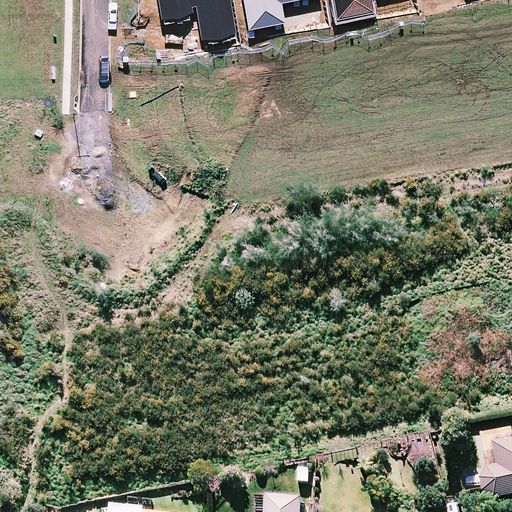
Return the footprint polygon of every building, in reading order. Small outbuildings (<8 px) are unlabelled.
[(231,0),(158,0),(161,10),(190,5),(189,0),(196,0),(203,34),(236,28),(231,0)] [(247,0),(252,27),(284,21),(281,3),(298,0),(247,0)] [(334,0),(337,16),(375,9),(373,0),(334,0)] [(511,425),(474,434),(480,468),(465,471),(469,492),(481,490),(481,491),(482,493),(482,494),(483,495),(484,497),(485,498),(486,499),(487,499),(488,500),(489,501),(490,501),(492,502),(493,502),(495,502),(496,502),(511,498),(511,425)] [(300,511),(301,500),(258,499),(257,511),(300,511)]
